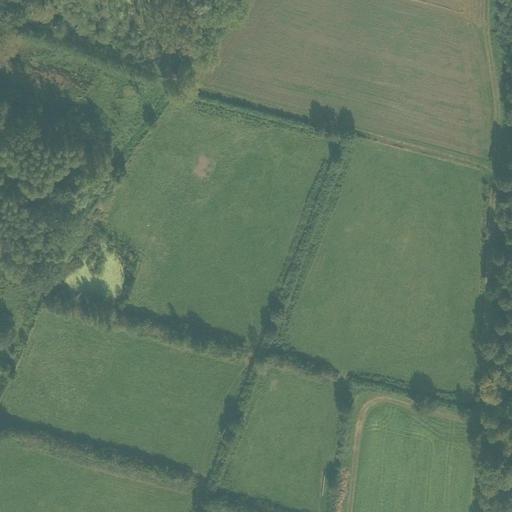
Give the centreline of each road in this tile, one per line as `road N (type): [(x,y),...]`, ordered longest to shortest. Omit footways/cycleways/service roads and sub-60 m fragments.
road 1 (track): [(166,77),(492,168)]
road 2 (track): [(492,168),(485,427)]
road 3 (track): [(485,427),(377,400),(367,410),(352,511)]
road 4 (track): [(0,30),(37,24),(166,77)]
road 5 (track): [(507,35),(508,98),(492,168)]
